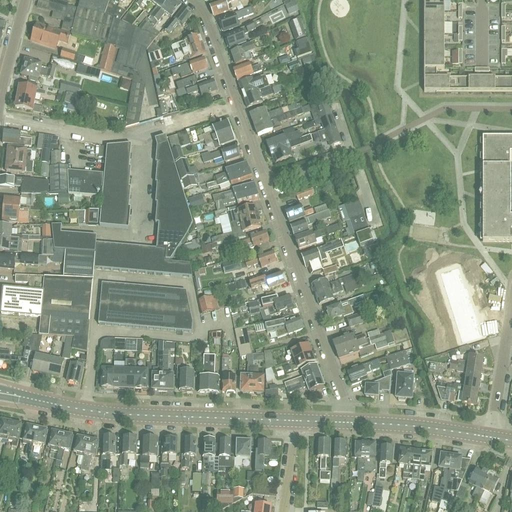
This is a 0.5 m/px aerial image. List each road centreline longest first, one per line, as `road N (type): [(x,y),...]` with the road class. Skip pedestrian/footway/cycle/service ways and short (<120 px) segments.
road 1 (primary): [(294,421),(84,410),(0,392)]
road 2 (residential): [(265,184),(344,422)]
road 3 (residential): [(191,0),(204,12),(265,184)]
road 4 (primary): [(491,437),(344,422)]
